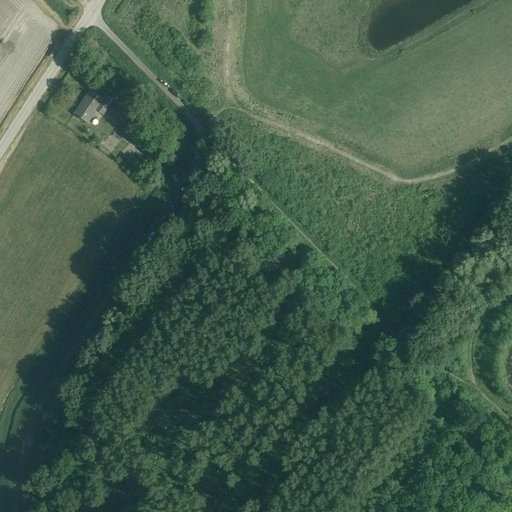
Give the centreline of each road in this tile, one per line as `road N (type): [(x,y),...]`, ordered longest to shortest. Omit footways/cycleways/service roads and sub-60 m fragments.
road 1 (unclassified): [(11,511),(41,397),(196,160),(202,139),(195,119),(90,17)]
road 2 (unclassified): [(0,151),(90,17)]
